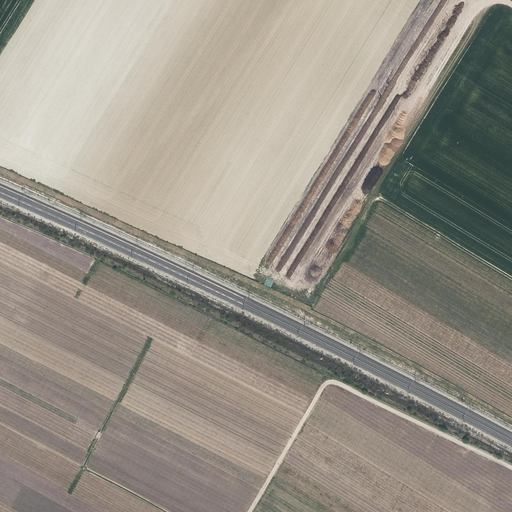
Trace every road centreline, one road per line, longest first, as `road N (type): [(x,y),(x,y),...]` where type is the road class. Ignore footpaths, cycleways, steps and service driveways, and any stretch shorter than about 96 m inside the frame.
road 1 (track): [(0,217),(511,468)]
road 2 (track): [(314,311),(501,0)]
road 3 (track): [(314,311),(511,416)]
road 4 (track): [(314,311),(141,231)]
road 5 (track): [(163,511),(0,421)]
road 6 (track): [(328,377),(247,511)]
road 7 (track): [(378,197),(511,277)]
